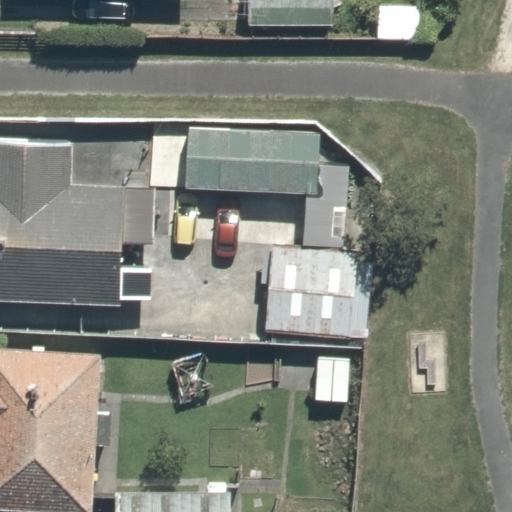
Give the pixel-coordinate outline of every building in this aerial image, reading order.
[(230,0),(230,20),(332,22),(332,0),(230,0)] [(66,161),(67,127),(0,125),(0,282),(99,285),(102,162),(66,161)] [(365,242),(260,238),(256,317),(362,321),(365,242)] [(0,487),(78,491),(84,331),(0,327),(0,487)] [(340,511),(340,475),(104,477),(104,511),(340,511)]
